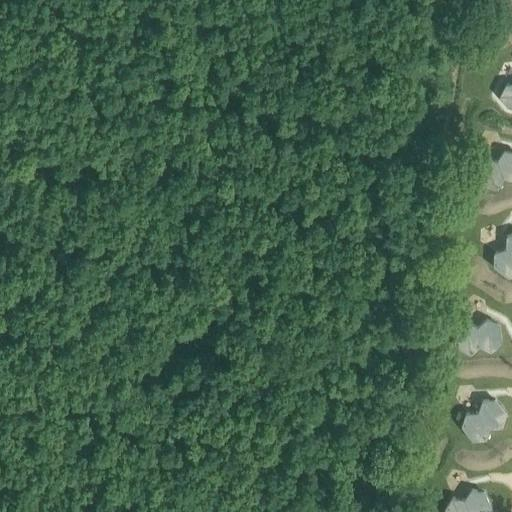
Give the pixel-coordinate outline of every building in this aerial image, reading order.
[(511,12),(511,0),(503,0),(503,6),(511,12)] [(501,94),(509,104),(511,103),(511,82),(507,83),(501,94)] [(485,185),(498,188),(505,177),(511,178),(511,151),(504,150),(498,160),(486,158),(478,168),(485,185)] [(495,265),(509,275),(511,274),(511,233),(507,235),(507,248),(495,252),(495,265)] [(460,347),(471,353),(480,345),(491,350),(501,342),(498,324),(487,318),(478,326),(467,321),(457,329),(460,347)] [(462,424),(473,439),(486,438),(490,426),(502,426),(506,413),(495,399),(483,400),(479,411),(467,412),(462,424)] [(446,507),(447,511),(488,511),(491,508),(484,491),(471,489),(465,499),(453,496),(446,507)]
